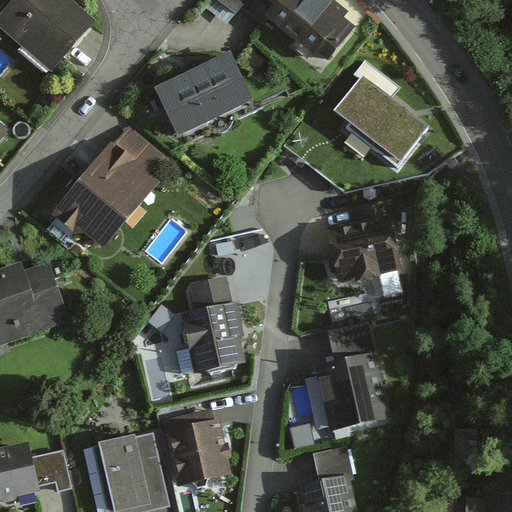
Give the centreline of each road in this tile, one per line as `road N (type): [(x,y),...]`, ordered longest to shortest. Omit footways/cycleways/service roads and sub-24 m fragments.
road 1 (residential): [(249,511),(287,206)]
road 2 (residential): [(149,27),(0,205)]
road 3 (tertiary): [(392,0),(448,67),(511,189)]
